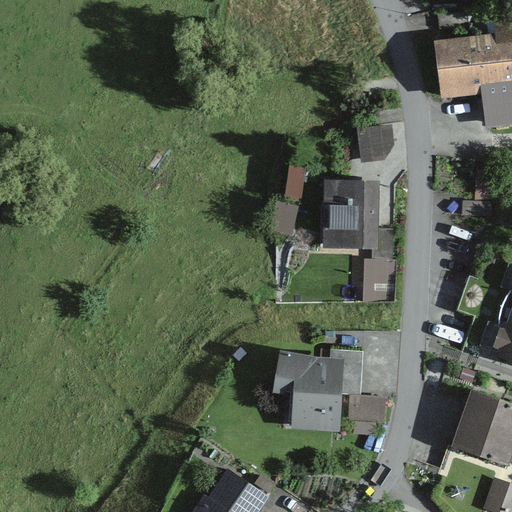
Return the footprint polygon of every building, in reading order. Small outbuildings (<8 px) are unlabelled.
[(498,35),(437,42),(444,101),(487,96),(491,128),(511,125),(511,17),(496,19),(498,35)] [(395,126),(361,129),(366,163),(388,161),(399,147),(395,126)] [(301,202),(308,166),(282,161),(275,197),(301,202)] [(385,182),(328,181),(327,250),(384,251),(385,182)] [(272,235),(295,238),(299,203),(276,201),(272,235)] [(511,311),(496,357),(511,362),(511,311)] [(347,357),(275,354),(273,387),(293,388),(291,425),(344,427),(347,357)] [(511,403),(473,390),(465,417),(511,434),(511,403)] [(511,462),(511,434),(465,417),(455,444),(511,464),(511,462)] [(228,465),(195,511),(261,511),(273,496),(228,465)] [(511,481),(501,477),(492,505),(511,511),(511,481)]
